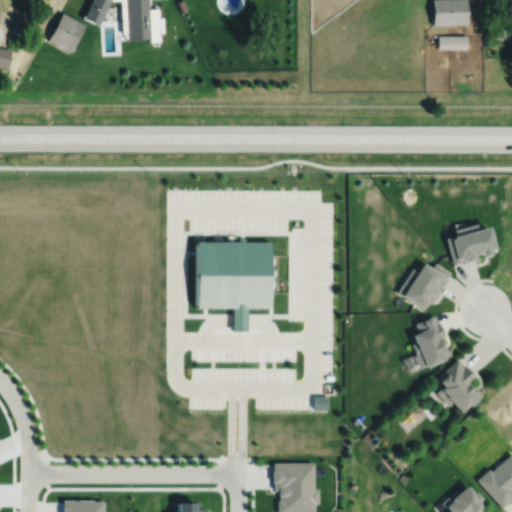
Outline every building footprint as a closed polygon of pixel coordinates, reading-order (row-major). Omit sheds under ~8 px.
[(87,15),(90,7),(87,6),(89,0),(144,0),(145,8),(155,8),(156,17),(160,17),(160,31),(157,32),(157,41),(147,41),(146,32),(124,33),(124,19),(119,19),(118,0),(106,0),(97,21),(87,15)] [(177,0),(175,1),(180,11),(186,8),(182,0),(177,0)] [(431,0),(431,24),(466,23),(465,0),(431,0)] [(62,10),(47,38),(69,50),(84,23),(62,10)] [(511,24),(498,25),(499,32),(511,31),(511,24)] [(436,34),(436,48),(466,47),(465,34),(436,34)] [(0,64),(6,66),(10,48),(0,45),(0,64)] [(476,223),(454,229),(455,235),(445,237),(452,264),(460,262),(460,263),(476,259),(475,253),(480,252),(481,256),(489,254),(488,250),(494,248),(488,226),(477,229),(476,223)] [(243,241),(268,241),(268,308),(245,308),(245,331),(230,331),(230,308),(205,307),(194,307),(194,241),(237,241),(237,237),(243,237),(243,241)] [(434,262),(430,268),(422,263),(417,270),(411,267),(395,292),(405,298),(404,299),(410,303),(411,302),(422,309),(426,302),(427,303),(428,302),(430,303),(446,279),(445,278),(449,272),(434,262)] [(433,315),(414,323),(418,332),(410,335),(413,342),(409,344),(414,355),(412,356),(418,368),(424,366),(425,368),(444,359),(443,358),(448,355),(440,337),(443,335),(437,321),(436,322),(433,315)] [(457,359),(435,378),(442,386),(435,392),(447,406),(450,403),(459,413),(468,405),(469,407),(476,401),(475,400),(481,395),(476,390),(475,391),(471,386),(469,388),(466,384),(475,376),(463,364),(462,365),(457,359)] [(511,453),(510,451),(490,469),(488,466),(476,477),(501,506),(507,501),(508,502),(511,498),(511,453)] [(313,460),(272,460),(272,467),(270,467),(270,479),(272,479),(272,487),(276,487),(276,493),(277,493),(277,498),(276,498),(276,511),(314,511),(314,501),(317,501),(317,486),(313,486),(313,460)] [(466,482),(456,490),(454,488),(441,500),(445,505),(446,504),(448,507),(442,511),(474,511),(482,504),(479,501),(480,500),(478,498),(481,495),(475,489),(474,490),(466,482)] [(60,499),(60,507),(59,507),(59,511),(102,511),(102,500),(90,500),(90,499),(60,499)]
